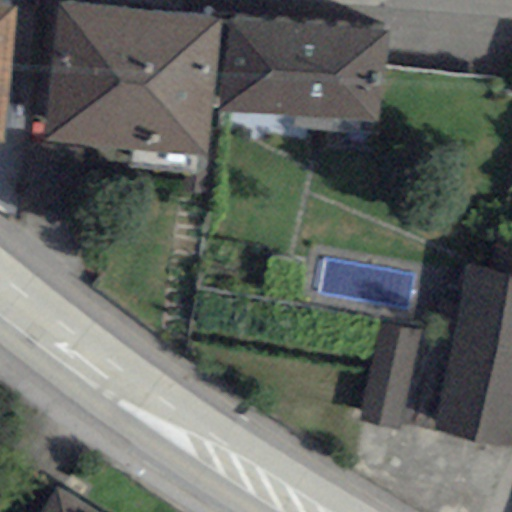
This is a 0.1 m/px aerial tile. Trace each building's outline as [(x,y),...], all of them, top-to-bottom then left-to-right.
[(213,5),(161,0),(63,0),(53,114),(201,128),(213,5)] [(376,22),(234,10),(227,92),(370,104),(376,22)] [(68,201),(69,145),(40,144),(39,201),(68,201)] [(502,433),(511,392),(511,268),(475,259),(437,418),(502,433)] [(382,324),(364,414),(403,422),(421,332),(382,324)] [(100,511),(56,485),(39,511),(100,511)]
